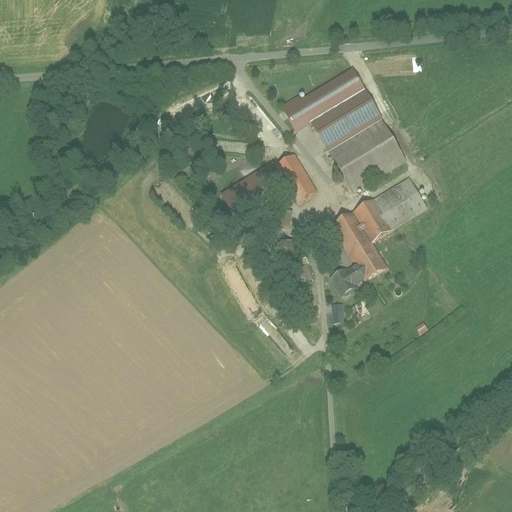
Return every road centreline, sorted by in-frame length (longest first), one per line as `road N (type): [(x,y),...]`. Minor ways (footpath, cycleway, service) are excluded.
road 1 (residential): [(511,33),(0,80)]
road 2 (residential): [(511,409),(383,511)]
